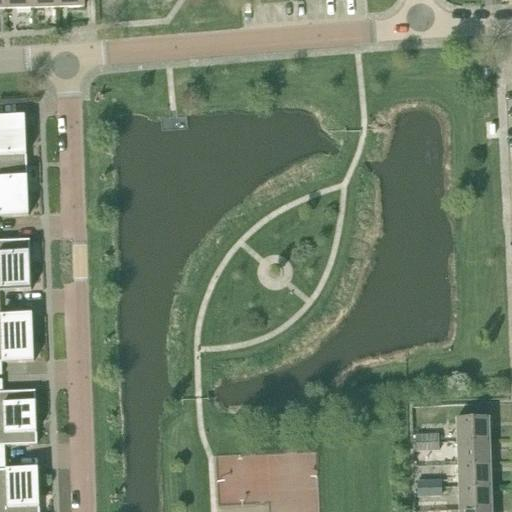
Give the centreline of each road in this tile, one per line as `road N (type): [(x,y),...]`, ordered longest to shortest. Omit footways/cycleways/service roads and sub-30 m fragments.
road 1 (residential): [(85,511),(66,55)]
road 2 (unclassified): [(66,55),(419,27)]
